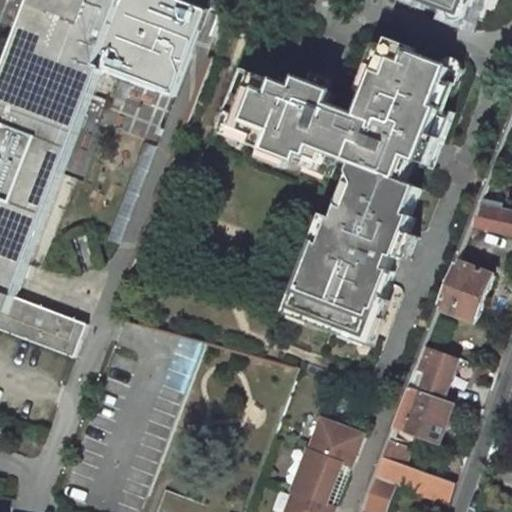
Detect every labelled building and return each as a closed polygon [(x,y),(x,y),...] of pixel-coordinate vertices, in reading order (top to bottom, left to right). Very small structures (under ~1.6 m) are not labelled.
[(90,327),(18,300),(104,74),(116,78),(115,80),(157,96),(158,94),(175,101),(209,14),(173,0),(32,0),(0,84),(0,334),(76,364),(90,327)] [(408,0),(421,5),(422,0),(424,0),(465,16),(470,0),(408,0)] [(228,39),(237,18),(223,12),(214,33),(228,39)] [(359,164),(409,183),(417,161),(435,168),(445,144),(453,123),(440,118),(436,116),(438,109),(453,71),(416,56),(417,51),(393,41),(363,119),(332,107),(333,106),(336,96),(302,83),(298,92),(243,71),(222,125),(260,140),(257,148),(302,165),(305,157),(325,165),(330,153),(359,164)] [(381,313),(393,284),(397,274),(391,272),(396,259),(401,261),(402,258),(412,261),(421,239),(411,235),(418,219),(412,217),(424,189),(409,183),(359,164),(348,192),(347,194),(351,196),(340,221),(338,221),(327,247),(324,246),(299,309),(370,337),(380,312),(381,313)] [(511,211),(481,204),(473,226),(511,234),(511,211)] [(495,275),(459,261),(441,308),(477,322),(495,275)] [(460,359),(426,346),(419,366),(430,371),(422,390),(445,398),(460,359)] [(422,390),(411,386),(396,423),(408,427),(406,432),(439,444),(455,402),(445,398),(422,390)] [(352,467),(365,435),(334,423),(320,427),(312,449),(311,449),(296,491),(288,511),(334,511),(337,507),(328,503),(344,463),(352,467)] [(412,449),(389,441),(383,457),(407,465),(412,449)] [(407,465),(383,457),(361,511),(385,511),(396,485),(417,494),(418,492),(450,503),(457,484),(407,465)]
